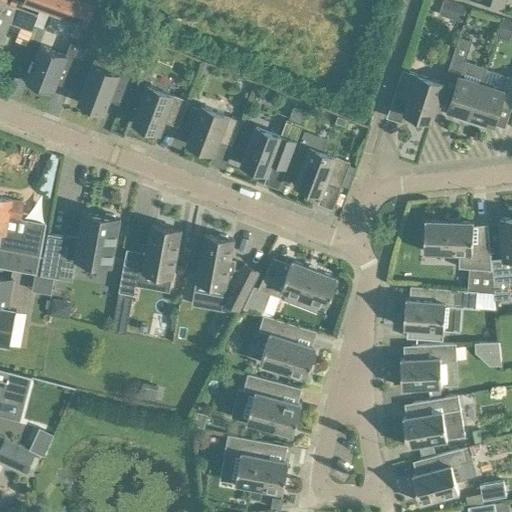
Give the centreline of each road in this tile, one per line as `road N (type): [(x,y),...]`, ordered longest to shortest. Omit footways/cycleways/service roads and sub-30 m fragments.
road 1 (residential): [(349,242),(0,111)]
road 2 (residential): [(357,352),(373,472),(367,491),(329,491),(319,478),(330,422)]
road 3 (residential): [(366,190),(366,153),(417,0)]
road 4 (residential): [(366,190),(511,175)]
